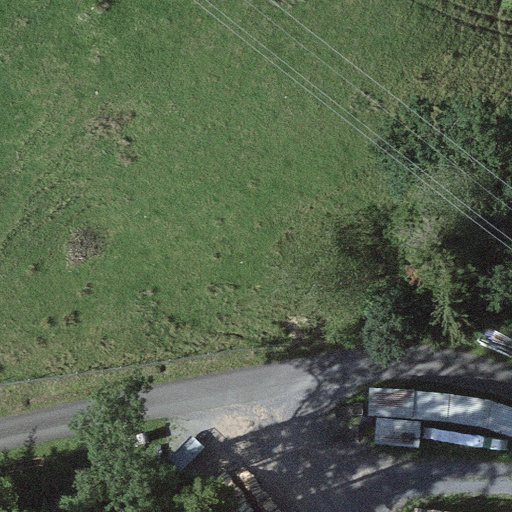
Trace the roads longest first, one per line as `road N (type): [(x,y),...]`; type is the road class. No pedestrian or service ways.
road 1 (track): [(511,384),(478,371),(335,366),(0,435)]
road 2 (track): [(244,385),(307,455),(395,473),(511,479)]
